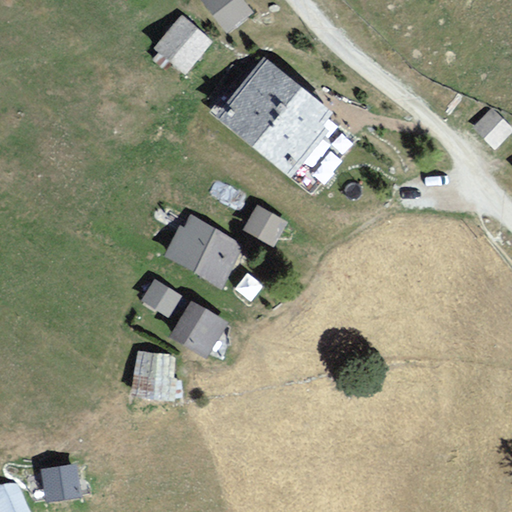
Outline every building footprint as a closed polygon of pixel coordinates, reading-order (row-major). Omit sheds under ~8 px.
[(232,0),(193,0),(190,3),(211,34),(241,13),(232,0)] [(181,19),(149,51),(177,79),(209,47),(181,19)] [(257,56),(205,115),(274,177),(327,118),(257,56)] [(511,132),(511,127),(491,108),(472,128),(496,151),(511,132)] [(254,207),(238,232),(264,248),(280,223),(254,207)] [(183,216),(159,257),(214,289),(238,248),(183,216)] [(148,277),(131,302),(159,321),(176,297),(148,277)] [(183,303),(160,338),(193,359),(216,325),(183,303)] [(166,360),(127,356),(123,398),(162,402),(166,360)] [(63,466),(28,471),(32,504),(67,500),(63,466)] [(15,511),(7,488),(0,490),(0,511),(15,511)]
